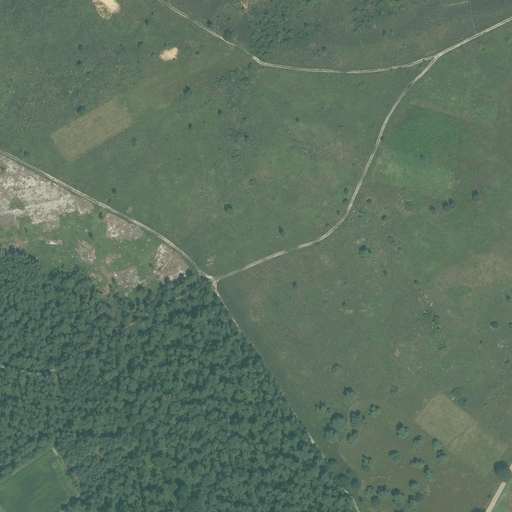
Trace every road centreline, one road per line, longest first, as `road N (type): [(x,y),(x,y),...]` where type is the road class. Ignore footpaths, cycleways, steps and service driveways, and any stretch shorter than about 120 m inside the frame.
road 1 (track): [(443,52),(385,121),(330,231),(205,282)]
road 2 (track): [(160,0),(265,64),(365,71),(443,52)]
road 3 (track): [(205,282),(346,495)]
road 4 (track): [(205,282),(159,235),(0,150)]
road 5 (track): [(0,366),(36,373),(60,367),(205,282)]
